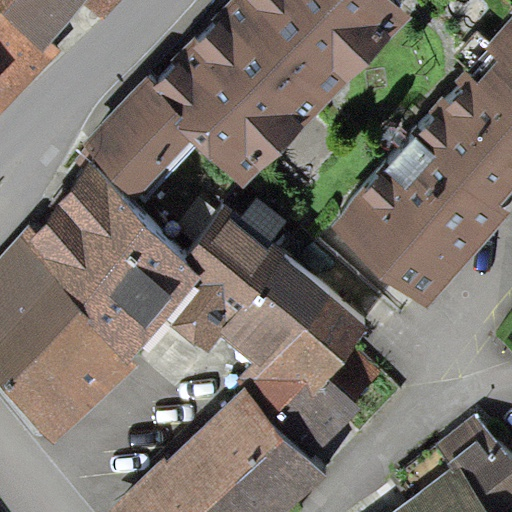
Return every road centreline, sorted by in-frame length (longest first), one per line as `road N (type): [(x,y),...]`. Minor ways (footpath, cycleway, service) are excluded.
road 1 (residential): [(309,511),(429,396),(511,373)]
road 2 (tertiary): [(39,101),(143,0)]
road 3 (residential): [(0,211),(37,171),(39,101)]
